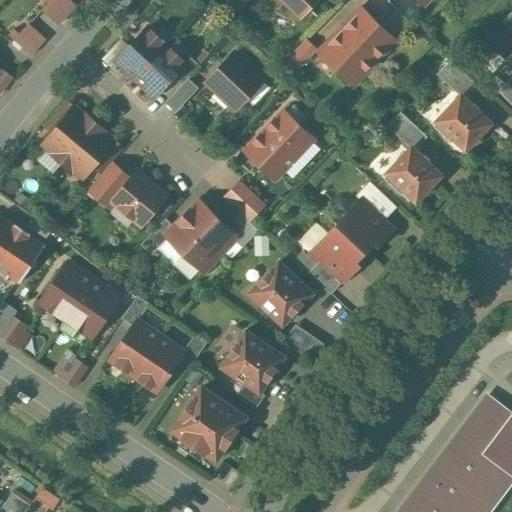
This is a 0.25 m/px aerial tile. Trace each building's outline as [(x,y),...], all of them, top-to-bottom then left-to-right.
[(76,5),(70,0),(49,0),(49,1),(43,7),(59,23),(76,5)] [(313,12),(309,8),(299,19),(279,0),(266,0),(275,9),(273,12),(291,20),(292,19),(296,22),(303,22),(313,12)] [(279,0),(299,19),(309,8),(317,0),(279,0)] [(380,27),(361,8),(359,10),(360,10),(352,18),(335,36),(333,38),(332,38),(318,52),(320,54),(322,53),(331,61),(330,63),(351,84),(394,39),(380,27)] [(413,26),(396,10),(380,27),(394,39),(397,43),(413,26)] [(43,40),(26,25),(13,40),(30,55),(43,40)] [(115,60),(133,78),(165,44),(146,26),(128,46),(115,60)] [(109,66),(115,60),(128,46),(119,38),(101,58),(109,66)] [(316,50),(305,39),(283,61),(294,72),(316,50)] [(183,61),(165,44),(133,78),(153,96),(171,76),(184,62),(183,61)] [(511,51),(504,59),(491,71),(504,84),(500,89),(511,101),(511,51)] [(243,63),(233,53),(205,81),(233,108),(261,79),(253,72),(256,69),(246,60),(243,63)] [(171,76),(181,84),(186,78),(199,65),(189,55),(183,61),(184,62),(171,76)] [(474,83),(449,59),(436,73),(454,90),(455,89),(461,89),(465,92),(474,83)] [(0,91),(11,76),(0,68),(0,91)] [(195,86),(186,78),(181,84),(165,101),(173,109),(195,86)] [(470,104),(460,94),(435,120),(436,122),(432,125),(449,142),(453,138),(464,148),(489,122),(478,111),(477,108),(473,104),(470,104)] [(51,133),(74,105),(65,98),(43,126),(51,133)] [(51,154),(60,162),(94,122),(74,105),(51,133),(40,145),(42,146),(43,145),(52,153),(51,154)] [(267,126),(263,130),(283,149),(286,145),(296,155),(312,139),(297,124),(305,116),(293,105),(285,113),(282,111),(274,119),(273,117),(265,125),(267,126)] [(424,135),(399,111),(386,125),(404,142),(406,141),(412,140),(415,144),(424,135)] [(114,139),(94,122),(60,162),(70,170),(71,168),(81,176),(79,178),(80,179),(91,166),(114,139)] [(275,178),(296,155),(286,145),(283,149),(263,130),(259,134),(257,132),(250,139),(252,141),(244,150),(247,153),(239,160),(251,172),(259,163),(275,178)] [(100,174),(110,162),(123,146),(114,139),(91,166),(100,174)] [(410,146),(385,172),(386,173),(383,177),(400,194),(404,190),(414,200),(439,174),(428,163),(428,159),(424,155),(420,155),(410,146)] [(110,200),(129,177),(110,162),(100,174),(87,189),(107,207),(112,201),(110,200)] [(110,200),(112,201),(141,225),(166,194),(136,169),(129,177),(110,200)] [(239,210),(250,221),(267,204),(240,178),(223,195),(239,210)] [(368,181),(359,191),(366,197),(375,187),(368,181)] [(167,237),(185,253),(218,218),(198,199),(172,225),(164,234),(167,237)] [(391,230),(359,199),(335,224),(363,251),(373,241),(377,245),(391,230)] [(240,246),(257,229),(250,221),(239,210),(225,225),(236,235),(233,239),(240,246)] [(0,261),(22,228),(14,222),(13,224),(0,215),(0,261)] [(151,254),(167,237),(164,234),(172,225),(164,217),(140,243),(151,254)] [(233,239),(236,235),(225,225),(218,218),(185,253),(203,270),(214,258),(219,257),(220,252),(233,239)] [(363,251),(335,224),(309,252),(318,261),(316,263),(333,279),(334,278),(339,283),(343,279),(344,280),(358,265),(354,261),(363,251)] [(29,233),(22,228),(0,261),(0,275),(5,279),(7,276),(18,283),(44,246),(28,235),(29,233)] [(279,263),(269,273),(267,272),(258,281),(260,282),(250,293),(248,291),(247,292),(281,324),(282,323),(280,322),(290,311),(292,313),(296,308),(301,304),(299,302),(309,291),(311,293),(278,260),(277,261),(279,263)] [(40,302),(65,318),(92,278),(68,262),(61,272),(58,270),(48,284),(51,286),(40,302)] [(333,279),(316,263),(307,272),(330,293),(339,283),(334,278),(333,279)] [(117,295),(92,278),(65,318),(90,336),(101,320),(103,322),(113,307),(110,306),(117,295)] [(149,302),(136,293),(120,317),(131,325),(136,318),(138,320),(149,302)] [(0,330),(14,310),(1,301),(0,302),(0,330)] [(26,324),(12,315),(0,333),(0,337),(11,345),(14,342),(21,347),(30,333),(23,328),(26,324)] [(108,359),(132,375),(160,334),(138,320),(136,318),(131,325),(108,359)] [(293,322),(284,337),(314,355),(323,340),(293,322)] [(283,356),(244,329),(244,330),(246,331),(238,344),(236,342),(228,353),(230,354),(222,366),(220,365),(220,366),(243,382),(258,392),(259,391),(257,390),(265,378),(267,379),(271,373),(274,369),(272,367),(280,355),(283,356)] [(183,350),(160,334),(132,375),(155,391),(178,357),(183,350)] [(204,341),(194,334),(183,350),(178,357),(189,364),(204,341)] [(72,385),(87,364),(73,355),(70,360),(63,354),(54,368),(61,373),(59,377),(72,385)] [(258,392),(243,382),(234,395),(254,408),(264,394),(259,391),(258,392)] [(222,401),(200,386),(199,387),(201,388),(192,400),(191,399),(179,416),(181,417),(172,430),(171,428),(170,429),(215,459),(214,458),(222,445),(224,446),(235,430),(234,429),(242,416),(244,417),(244,416),(222,401)] [(511,412),(487,394),(483,399),(500,412),(498,415),(507,421),(511,414),(511,412)] [(500,412),(483,399),(450,441),(451,442),(397,511),(482,511),(484,509),(487,511),(489,511),(510,486),(505,482),(511,474),(511,473),(511,414),(507,421),(498,415),(500,412)] [(11,491),(0,507),(0,511),(23,511),(29,504),(11,491)]
